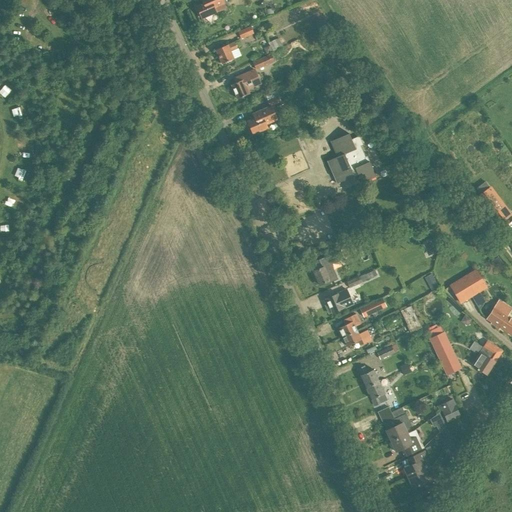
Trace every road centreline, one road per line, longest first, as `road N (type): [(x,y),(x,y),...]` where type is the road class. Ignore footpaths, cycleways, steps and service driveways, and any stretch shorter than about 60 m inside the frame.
road 1 (tertiary): [(386,511),(162,0)]
road 2 (unclassified): [(427,511),(511,389)]
